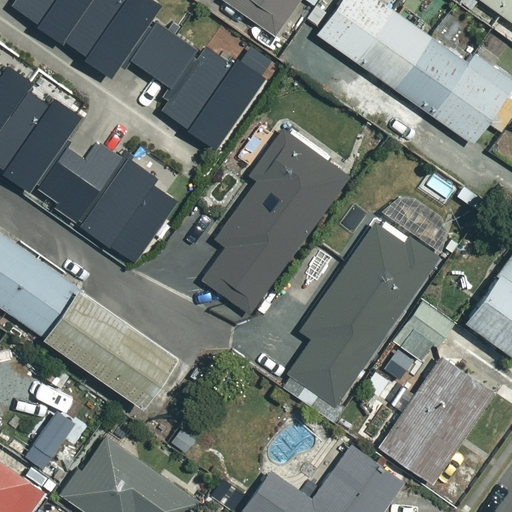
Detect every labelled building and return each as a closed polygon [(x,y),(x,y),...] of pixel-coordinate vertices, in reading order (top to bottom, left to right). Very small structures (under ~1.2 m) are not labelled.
[(123,51),(159,76),(153,85),(166,94),(158,105),(211,142),(256,77),(200,39),(195,46),(146,12),(151,4),(145,0),(6,0),(109,71),(123,51)] [(225,0),(271,32),(293,0),(225,0)] [(317,0),(306,16),(313,21),(310,26),(466,137),(481,116),(497,127),(511,105),(511,78),(468,47),(461,56),(383,0),(317,0)] [(511,0),(485,0),(511,19),(511,0)] [(83,111),(0,51),(0,165),(132,260),(186,184),(101,123),(80,152),(62,139),(83,111)] [(350,174),(284,127),(250,174),(257,179),(216,238),(225,245),(201,279),(251,314),(350,174)] [(451,228),(397,191),(372,226),(367,223),(296,325),(308,333),(276,380),(323,413),(451,228)] [(168,349),(0,231),(0,304),(134,398),(168,349)] [(511,233),(456,310),(506,346),(511,337),(511,233)] [(448,319),(420,295),(388,333),(415,356),(448,319)] [(488,386),(437,352),(376,442),(428,477),(488,386)] [(184,511),(195,498),(102,432),(60,492),(88,511),(184,511)] [(0,455),(0,509),(3,506),(12,511),(28,511),(44,488),(23,475),(32,462),(7,445),(0,455)] [(374,511),(399,477),(354,445),(316,500),(265,465),(237,504),(248,511),(374,511)]
